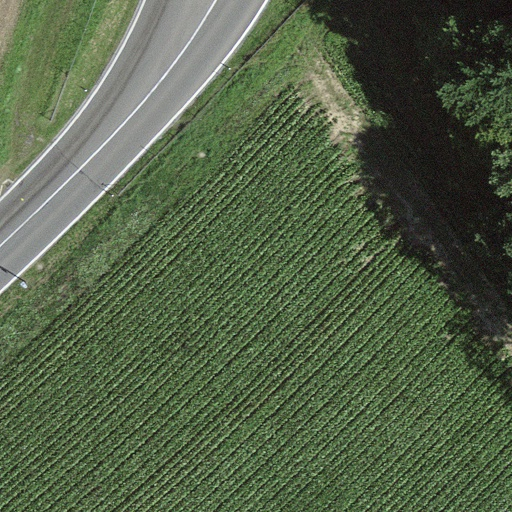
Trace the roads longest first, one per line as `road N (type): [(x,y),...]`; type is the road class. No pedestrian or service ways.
road 1 (track): [(24,226),(27,104),(61,0)]
road 2 (secondary): [(0,249),(146,106)]
road 3 (secondary): [(146,106),(236,0)]
